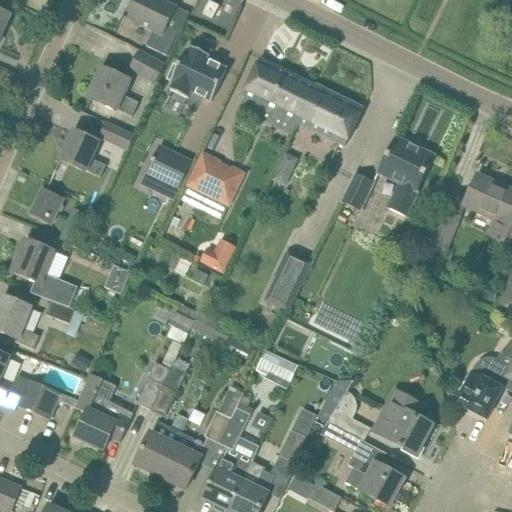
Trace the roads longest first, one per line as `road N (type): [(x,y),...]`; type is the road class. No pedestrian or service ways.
road 1 (tertiary): [(511,117),(281,0)]
road 2 (tertiary): [(0,165),(75,0)]
road 3 (residential): [(149,511),(0,438)]
